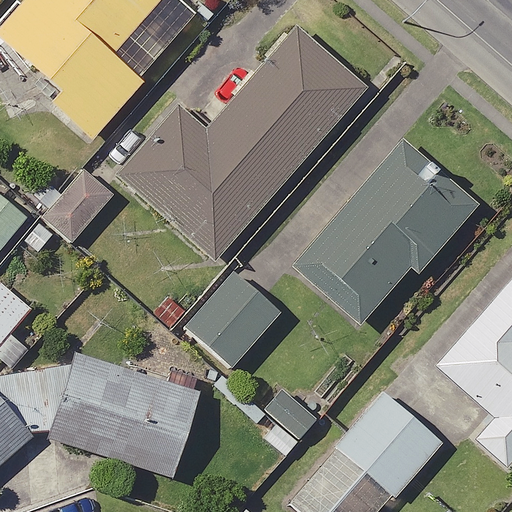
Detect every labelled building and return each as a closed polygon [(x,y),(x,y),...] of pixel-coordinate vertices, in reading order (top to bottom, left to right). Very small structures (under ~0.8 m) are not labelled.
[(160,0),(23,0),(0,27),(0,45),(57,94),(47,105),(91,143),(141,85),(110,58),(160,0)] [(366,89),(295,27),(204,131),(176,106),(114,177),(214,264),(366,89)] [(478,207),(401,140),(290,269),(359,328),(409,270),(417,277),(478,207)] [(110,198),(83,173),(46,213),(72,238),(110,198)] [(0,250),(27,218),(0,195),(0,250)] [(279,314),(232,274),(184,331),(231,370),(279,314)] [(511,288),(439,368),(497,420),(479,440),(511,470),(511,288)] [(199,393),(74,354),(70,368),(49,433),(47,440),(173,479),(199,393)] [(70,368),(0,378),(0,401),(30,435),(49,433),(70,368)] [(444,444),(382,391),(334,448),(396,500),(444,444)] [(0,401),(0,467),(33,439),(30,435),(0,401)]
